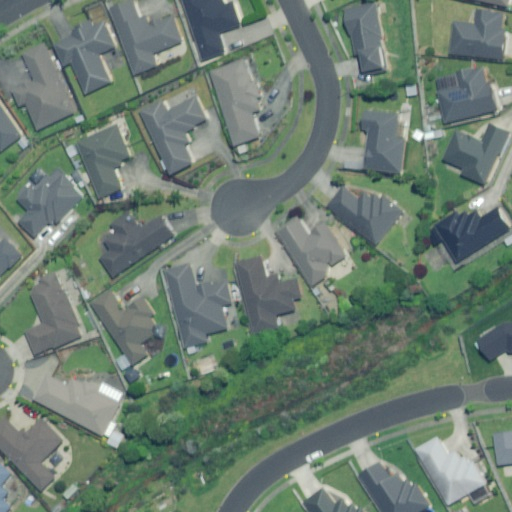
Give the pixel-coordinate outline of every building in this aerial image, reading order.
[(185,0),(207,61),(232,52),(225,33),(246,26),(239,4),(230,6),(228,0),(185,0)] [(148,27),(138,1),(115,10),(140,75),(163,66),(159,55),(188,44),(177,16),(148,27)] [(124,47),(104,2),(87,9),(92,22),(75,30),(78,37),(72,40),(59,45),(69,67),(77,64),(92,96),(117,85),(104,56),(124,47)] [(394,69),(379,4),(350,11),(360,56),(368,54),(373,74),(394,69)] [(507,14),(480,11),(478,25),(457,23),(453,54),(508,60),(510,34),(505,34),(507,14)] [(81,113),(49,44),(27,54),(39,81),(17,91),(25,108),(32,105),(44,131),(81,113)] [(257,84),(248,59),(213,72),(240,146),(266,137),(258,113),(266,110),(261,97),(264,96),(260,83),(257,84)] [(503,109),(491,66),(461,75),(464,87),(441,94),(450,124),(503,109)] [(414,96),(401,95),(401,104),(414,105),(414,96)] [(35,145),(0,96),(0,142),(7,152),(22,141),(28,150),(35,145)] [(168,158),(163,161),(168,172),(173,169),(176,175),(199,164),(189,145),(196,142),(192,133),(212,122),(200,98),(171,112),(165,100),(143,111),(168,158)] [(402,116),(369,112),(367,131),(372,132),(368,169),(406,174),(410,140),(399,139),(402,116)] [(511,137),(511,132),(495,124),(486,143),(462,131),(448,160),(468,170),(466,174),(488,185),(511,137)] [(127,189),(118,169),(127,166),(126,163),(135,158),(120,126),(80,144),(104,199),(127,189)] [(445,130),(427,132),(428,140),(446,138),(445,130)] [(87,196),(66,174),(52,188),(48,184),(39,192),(34,187),(20,200),(32,212),(22,221),(38,237),(54,221),(58,225),(87,196)] [(388,197),(384,201),(378,196),(376,198),(368,192),(363,199),(348,187),(332,207),(381,245),(407,211),(388,197)] [(481,212),(473,217),(470,212),(463,216),(461,214),(431,234),(439,247),(447,241),(461,263),(511,230),(511,223),(503,209),(486,220),(481,212)] [(179,235),(166,215),(145,230),(133,212),(114,225),(120,233),(108,242),(114,251),(104,258),(117,278),(179,235)] [(345,311),(326,283),(333,278),(329,271),(351,257),(329,224),(312,235),(301,218),(281,231),(319,288),(315,290),(333,318),(345,311)] [(0,287),(30,257),(0,227),(0,287)] [(301,301),(306,300),(301,279),(296,280),(294,272),(280,276),(271,278),(266,258),(241,264),(259,336),(283,329),(280,316),(303,311),(301,301)] [(194,265),(169,271),(186,349),(190,348),(191,356),(201,353),(199,346),(211,343),(209,335),(232,330),(227,307),(237,305),(231,281),(199,288),(194,265)] [(86,337),(60,274),(44,281),(46,285),(33,290),(47,325),(29,332),(39,356),(86,337)] [(144,345),(162,333),(154,321),(161,317),(149,299),(129,312),(114,291),(95,304),(137,366),(152,356),(144,345)] [(511,324),(509,325),(484,341),(496,360),(510,351),(510,352),(511,353),(511,324)] [(51,375),(38,400),(113,439),(111,444),(122,450),(132,430),(116,421),(124,404),(103,393),(104,391),(78,378),(73,386),(51,375)] [(30,403),(22,411),(33,422),(41,415),(30,403)] [(22,432),(9,419),(0,427),(0,444),(46,491),(60,478),(45,463),(68,441),(47,419),(30,436),(24,430),(22,432)] [(511,433),(499,435),(502,467),(511,465),(511,433)] [(476,463),(471,454),(465,457),(461,451),(453,455),(443,438),(421,450),(452,506),(492,484),(480,461),(476,463)] [(397,480),(387,463),(365,477),(387,511),(423,511),(433,506),(418,483),(411,488),(403,476),(397,480)] [(5,487),(15,475),(1,464),(0,464),(0,511),(13,511),(17,508),(7,500),(13,493),(5,487)] [(77,485),(67,494),(73,501),(84,491),(77,485)] [(315,511),(367,511),(365,508),(363,510),(359,504),(353,509),(347,500),(341,504),(330,489),(309,504),(315,511)]
